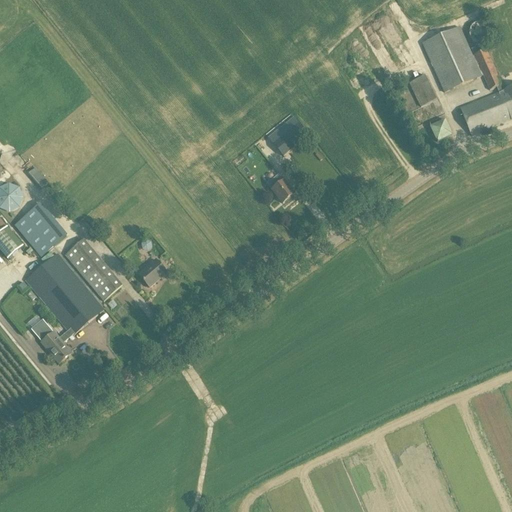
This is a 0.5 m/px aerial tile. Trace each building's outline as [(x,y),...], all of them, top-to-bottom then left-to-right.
[(481,45),(483,45),(484,44),(486,43),(487,43),(488,42),(489,41),(489,40),(490,39),(490,38),(491,37),(491,36),(491,35),(491,34),(491,32),(491,31),(490,30),(490,29),(489,27),(488,27),(487,26),(486,25),(484,24),(483,24),(482,23),(480,23),(479,24),(478,24),(476,24),(475,25),(474,25),(473,26),(472,27),(471,29),(470,30),(470,31),(470,32),(469,34),(469,35),(470,37),(470,38),(471,39),(471,40),(472,41),(473,42),(474,43),(475,44),(476,44),(478,45),(479,45),(481,45)] [(483,77),(490,91),(496,88),(499,94),(461,110),(471,137),(511,120),(511,89),(502,93),(500,87),(502,86),(486,51),(485,52),(483,45),(470,50),(460,28),(422,44),(444,93),(483,77)] [(437,101),(425,76),(408,84),(420,109),(437,101)] [(453,136),(446,121),(430,128),(437,143),(453,136)] [(284,158),(308,138),(298,126),(273,146),(284,158)] [(37,168),(29,174),(41,188),(49,182),(37,168)] [(296,195),(285,181),(284,182),(279,176),(267,185),(272,191),(271,192),(282,206),(296,195)] [(0,210),(10,214),(20,210),(24,199),(19,189),(9,185),(0,189),(0,210)] [(15,227),(40,259),(45,255),(67,237),(41,205),(15,227)] [(0,251),(8,261),(24,248),(7,228),(6,228),(0,219),(0,251)] [(84,241),(65,257),(104,303),(123,287),(109,270),(84,241)] [(26,282),(68,332),(72,337),(104,311),(57,256),(26,282)] [(150,289),(167,275),(156,261),(139,276),(150,289)] [(59,366),(70,356),(62,345),(72,337),(68,332),(58,340),(43,321),(31,330),(41,343),(41,344),(59,366)]
